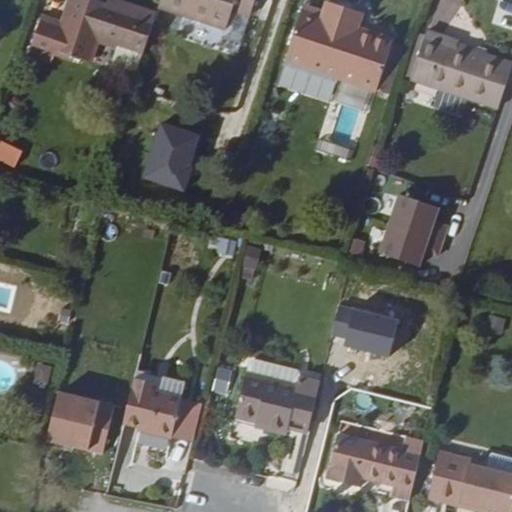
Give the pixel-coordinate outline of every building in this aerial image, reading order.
[(159,0),(152,24),(217,46),(223,27),(242,33),(251,0),(159,0)] [(105,80),(131,89),(143,51),(151,27),(137,23),(135,28),(104,19),(70,8),(59,40),(38,33),(28,64),(49,71),(51,67),(86,78),(93,57),(111,62),(105,80)] [(135,28),(137,23),(106,12),(104,19),(135,28)] [(385,52),(350,41),(339,37),(344,22),(319,14),(314,29),(294,23),(278,75),(332,92),(366,103),(369,104),(385,52)] [(344,22),(339,37),(350,41),(355,26),(344,22)] [(388,93),(402,44),(392,41),(377,90),(388,93)] [(453,52),(422,41),(406,89),(438,100),(466,109),(494,118),(507,73),(452,55),(453,52)] [(26,70),(47,77),(49,71),(28,64),(26,70)] [(310,163),(344,173),(366,103),(332,92),(310,163)] [(461,125),(466,109),(438,100),(432,116),(461,125)] [(0,146),(0,159),(10,162),(14,149),(0,146)] [(457,257),(462,239),(448,235),(443,253),(457,257)] [(32,382),(47,384),(50,364),(34,362),(32,382)] [(304,440),(305,435),(315,391),(295,386),(293,396),(242,384),(233,423),(252,427),(262,429),(261,433),(285,439),(285,435),(304,440)] [(152,394),(130,388),(120,431),(135,435),(147,438),(147,442),(166,446),(175,408),(150,402),(152,394)] [(400,458),(336,443),(325,487),(358,495),(360,485),(389,492),(408,497),(420,450),(403,446),(400,458)] [(457,511),(457,510),(463,511),(510,511),(511,505),(511,485),(467,474),(468,468),(437,460),(425,507),(444,511),(457,511)] [(386,503),(405,509),(408,497),(389,492),(386,503)]
